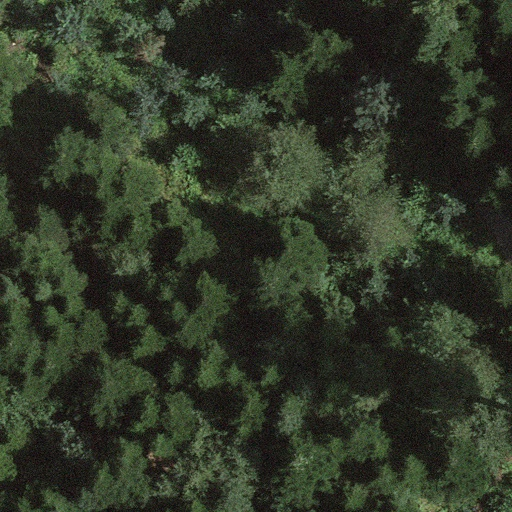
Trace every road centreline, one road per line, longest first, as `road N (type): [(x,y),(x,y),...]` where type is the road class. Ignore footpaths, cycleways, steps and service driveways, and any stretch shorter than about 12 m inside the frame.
road 1 (track): [(182,0),(392,214),(511,351)]
road 2 (track): [(511,230),(344,0)]
